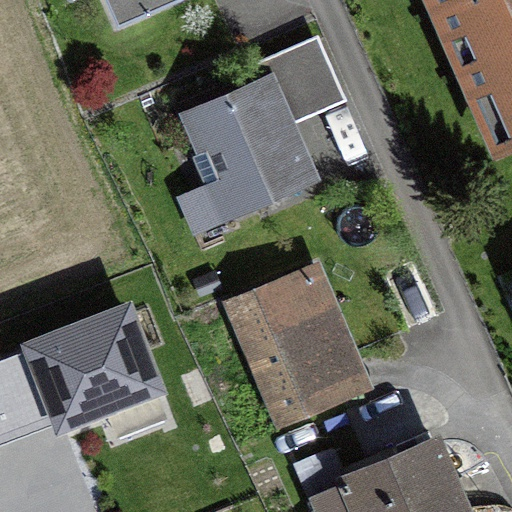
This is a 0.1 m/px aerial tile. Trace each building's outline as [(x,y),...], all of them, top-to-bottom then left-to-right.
[(167,0),(138,0),(143,11),(167,0)] [(511,0),(440,0),(456,35),(466,30),(479,59),(469,64),(481,92),(492,87),(511,133),(511,138),(503,142),(504,145),(511,141),(511,0)] [(344,98),(318,40),(259,66),(284,124),(344,98)] [(228,210),(304,177),(264,85),(188,118),(203,152),(190,158),(202,185),(215,180),(228,210)] [(381,275),(405,330),(432,318),(408,264),(381,275)] [(278,419),(324,399),(277,287),(230,306),(278,419)] [(61,420),(156,386),(130,312),(0,358),(0,423),(55,404),(61,420)] [(317,511),(459,511),(432,446),(311,497),(317,511)]
